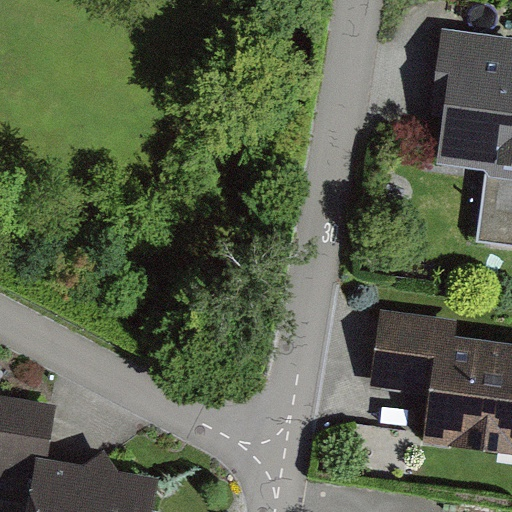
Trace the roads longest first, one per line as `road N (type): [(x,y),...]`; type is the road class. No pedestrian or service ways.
road 1 (residential): [(362,0),(285,457)]
road 2 (residential): [(0,313),(230,439),(285,457)]
